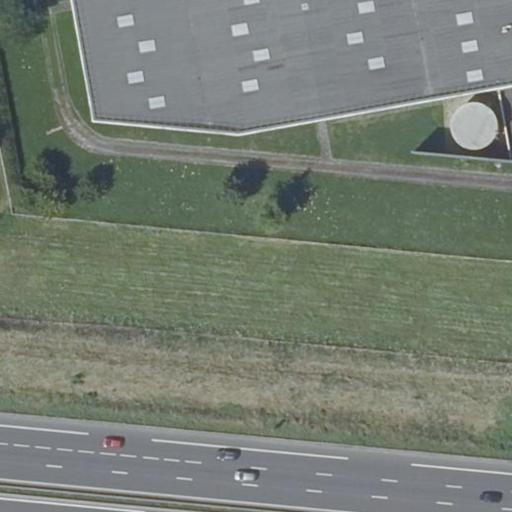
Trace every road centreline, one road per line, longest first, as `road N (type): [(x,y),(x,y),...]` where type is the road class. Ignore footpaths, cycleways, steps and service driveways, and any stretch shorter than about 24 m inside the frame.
road 1 (track): [(45,0),(66,114),(96,145),(511,182)]
road 2 (motorway): [(511,502),(0,455)]
